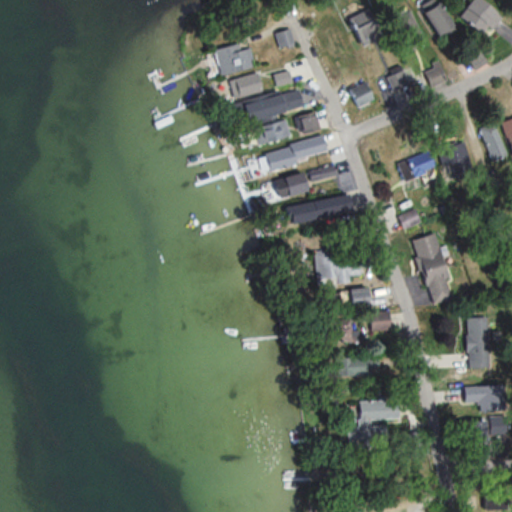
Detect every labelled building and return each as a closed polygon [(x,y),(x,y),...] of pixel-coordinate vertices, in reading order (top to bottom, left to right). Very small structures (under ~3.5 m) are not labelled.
[(479,33),(485,24),(490,28),(500,16),(479,0),(467,0),(456,15),(479,33)] [(422,9),(436,37),(453,29),(439,1),(422,9)] [(404,51),(424,42),(409,10),(389,19),(404,51)] [(277,46),(291,43),(289,28),(274,31),(277,46)] [(218,73),(252,67),(249,47),(238,49),(237,42),(213,47),(218,73)] [(429,87),(445,79),(438,61),(421,69),(429,87)] [(385,74),(389,90),(407,84),(402,69),(385,74)] [(290,82),(288,70),(272,72),(273,84),(290,82)] [(260,90),(257,72),(228,77),(231,96),(260,90)] [(355,106),(372,98),(363,80),(347,88),(355,106)] [(301,107),(297,88),(241,101),(245,119),(301,107)] [(318,128),(313,110),(295,114),(299,133),(318,128)] [(511,154),(511,116),(502,119),(508,155),(511,154)] [(288,134),(283,117),(250,127),(255,144),(288,134)] [(505,154),(492,121),(476,127),(489,160),(505,154)] [(266,168),(325,153),(320,135),(252,153),(254,163),(264,160),(266,168)] [(469,171),(465,141),(438,145),(442,174),(469,171)] [(434,168),(427,149),(395,161),(402,180),(434,168)] [(334,174),(331,162),(306,168),(309,181),(334,174)] [(285,223),(349,210),(345,193),(282,205),(285,223)] [(395,214),(401,228),(418,221),(412,207),(395,214)] [(409,239),(414,256),(409,258),(414,272),(420,270),(429,303),(448,298),(442,276),(445,275),(432,232),(409,239)] [(312,254),(315,285),(348,282),(347,275),(359,273),(357,250),(312,254)] [(347,287),(348,303),(366,302),(365,286),(347,287)] [(366,329),(387,329),(387,310),(367,309),(366,329)] [(465,366),(486,366),(485,316),(464,317),(465,366)] [(328,341),(351,341),(350,318),(328,319),(328,341)] [(335,374),(378,372),(378,355),(334,357),(335,374)] [(502,409),(501,383),(461,385),(462,400),(476,399),(477,410),(502,409)] [(347,444),(384,443),(383,424),(368,424),(368,417),(407,415),(406,398),(356,400),(357,425),(346,425),(347,444)] [(511,414),(487,416),(488,434),(507,434),(507,427),(511,426),(511,414)] [(500,508),(499,492),(482,492),(483,508),(500,508)]
